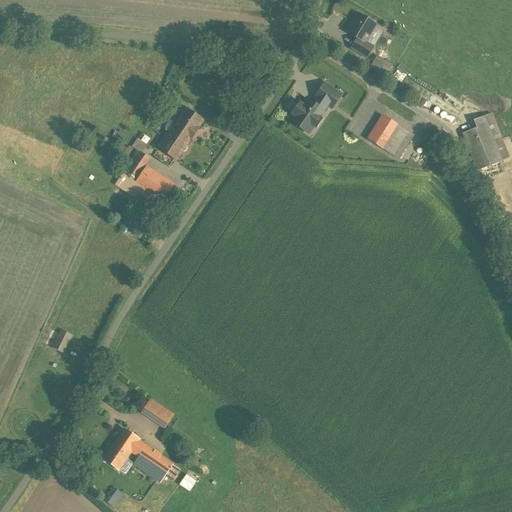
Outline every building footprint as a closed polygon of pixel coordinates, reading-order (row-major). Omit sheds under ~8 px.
[(373,47),(369,45),(380,27),(358,14),(346,34),(358,41),(353,50),(366,58),(373,47)] [(390,66),(377,57),(370,68),(384,76),(390,66)] [(307,97),(291,120),(310,133),(327,107),(331,109),(338,99),(322,88),(313,101),(307,97)] [(176,160),(202,122),(185,111),(170,133),(168,132),(158,148),(176,160)] [(493,114),(474,121),(477,128),(464,132),(478,171),(510,158),(493,114)] [(398,158),(413,135),(383,116),(368,140),(398,158)] [(117,187),(157,214),(175,187),(147,168),(151,162),(136,152),(133,156),(136,158),(126,172),(127,173),(117,187)] [(67,354),(75,335),(64,331),(56,349),(67,354)] [(153,401),(145,413),(167,429),(176,416),(153,401)] [(139,440),(124,429),(103,460),(118,471),(130,452),(137,457),(132,465),(160,483),(165,476),(172,481),(180,469),(160,456),(161,455),(154,451),(138,441),(139,440)] [(123,494),(116,489),(108,501),(115,506),(123,494)] [(132,490),(128,495),(137,501),(141,496),(132,490)]
